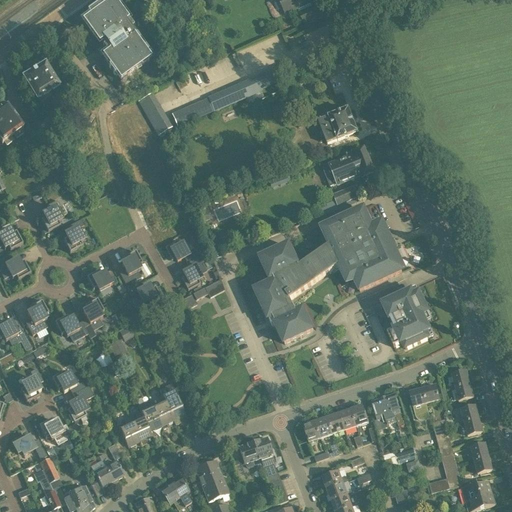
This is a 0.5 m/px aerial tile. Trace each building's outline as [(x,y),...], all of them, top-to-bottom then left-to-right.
[(107,53),(102,57),(110,67),(108,68),(114,76),(115,75),(120,81),(151,59),(134,36),(136,35),(126,22),(128,20),(113,0),(107,0),(105,2),(104,1),(99,4),(98,4),(98,5),(87,13),(88,14),(81,19),(95,39),(99,44),(101,43),(104,47),(103,47),(107,53)] [(136,0),(134,0),(130,3),(138,15),(144,12),(136,0)] [(277,0),(285,16),(311,4),(309,0),(277,0)] [(319,4),(304,11),(310,24),(325,17),(319,4)] [(29,91),(52,77),(45,65),(22,79),(29,91)] [(283,67),(237,87),(243,101),(261,93),(260,91),(288,78),(286,75),(283,67)] [(286,75),(288,78),(289,82),(297,78),(294,72),(286,75)] [(59,88),(52,77),(29,91),(37,102),(40,106),(52,98),(53,100),(63,94),(59,89),(59,88)] [(297,90),(305,84),(299,79),(294,84),(297,90)] [(141,96),(134,87),(126,93),(133,102),(141,96)] [(236,88),(180,112),(186,124),(242,100),(236,88)] [(172,129),(152,94),(137,102),(157,137),(172,129)] [(338,141),(357,134),(348,111),(346,107),(317,118),(328,145),(338,141)] [(21,131),(23,130),(7,108),(0,113),(0,142),(2,145),(4,144),(6,147),(11,143),(9,140),(14,136),(16,140),(23,134),(21,131)] [(47,141),(62,132),(56,123),(42,131),(47,141)] [(362,179),(374,174),(364,150),(352,154),(353,156),(330,166),(330,167),(323,170),(330,188),(337,185),(338,186),(361,177),(362,179)] [(290,164),(292,169),(309,162),(307,157),(299,160),(290,164)] [(38,167),(48,183),(53,180),(43,164),(38,167)] [(317,207),(320,218),(357,203),(356,201),(359,199),(354,188),(333,196),(335,201),(317,207)] [(60,228),(58,224),(62,222),(60,219),(67,215),(62,206),(60,207),(57,201),(47,207),(50,212),(43,216),(45,220),(41,222),(44,227),(41,228),(45,235),(47,234),(48,234),(60,228)] [(202,223),(209,221),(204,208),(197,211),(202,223)] [(391,242),(390,240),(382,225),(372,229),(364,211),(322,231),(330,247),(299,268),(289,247),(261,260),(270,281),(273,280),(275,284),(255,293),(269,321),(272,327),(275,326),(285,345),(313,332),(303,312),(296,315),(290,302),(341,267),(347,281),(353,278),(355,282),(360,293),(402,274),(395,258),(398,257),(394,249),(398,247),(395,240),(391,242)] [(82,248),(80,244),(84,242),(78,230),(84,227),(81,221),(69,228),(72,233),(65,236),(67,240),(63,242),(70,255),(82,248)] [(23,246),(16,233),(12,235),(10,231),(3,235),(0,230),(0,249),(3,248),(4,251),(8,249),(10,252),(23,246)] [(192,238),(198,235),(196,230),(190,233),(192,238)] [(192,262),(183,244),(179,246),(177,242),(165,249),(171,261),(175,259),(177,263),(184,259),(187,265),(192,262)] [(141,279),(140,277),(137,273),(140,271),(138,268),(142,266),(135,253),(123,260),(125,264),(121,266),(125,272),(120,275),(125,285),(130,282),(131,284),(141,279)] [(200,276),(207,273),(199,258),(192,262),(187,265),(186,265),(189,270),(183,274),(185,277),(181,279),(188,292),(200,285),(198,281),(202,279),(200,276)] [(30,275),(24,263),(20,265),(18,261),(11,265),(9,259),(0,264),(0,273),(4,281),(11,277),(12,280),(16,278),(18,282),(30,275)] [(99,293),(116,284),(114,279),(108,281),(105,274),(101,276),(99,273),(86,279),(93,292),(97,290),(99,293)] [(360,293),(355,282),(350,284),(358,301),(366,317),(370,315),(375,313),(374,311),(383,307),(411,294),(402,274),(360,293)] [(210,299),(214,297),(224,292),(220,281),(205,289),(210,299)] [(125,293),(122,287),(122,286),(117,289),(121,296),(125,293)] [(157,294),(155,289),(151,291),(149,287),(142,291),(140,286),(127,292),(130,298),(137,295),(143,307),(147,305),(149,308),(161,302),(161,301),(164,299),(160,293),(157,294)] [(196,302),(206,297),(203,290),(193,295),(196,302)] [(411,294),(383,307),(390,321),(392,324),(394,329),(395,331),(387,334),(394,349),(401,345),(401,346),(403,345),(405,350),(429,339),(428,339),(426,334),(429,332),(429,333),(429,332),(422,317),(427,314),(428,315),(419,296),(413,298),(411,294)] [(186,312),(189,310),(197,306),(192,296),(180,302),(186,312)] [(85,308),(87,312),(83,314),(87,321),(82,324),(84,329),(90,326),(93,333),(103,327),(99,321),(102,319),(100,316),(104,314),(97,301),(96,302),(95,299),(88,303),(90,305),(85,308)] [(48,315),(42,303),(41,303),(39,301),(33,304),(34,307),(29,310),(31,313),(27,315),(31,322),(26,325),(32,337),(47,329),(44,323),(47,321),(45,317),(48,315)] [(84,329),(82,324),(81,323),(76,326),(73,320),(69,322),(67,318),(54,324),(61,337),(65,335),(67,339),(70,337),(73,344),(88,336),(85,330),(84,329)] [(5,343),(8,342),(12,348),(21,343),(21,342),(26,340),(20,328),(15,331),(11,324),(8,326),(6,322),(1,325),(0,323),(0,341),(3,340),(5,343)] [(129,328),(119,333),(124,342),(133,338),(129,328)] [(128,345),(133,349),(137,345),(133,340),(128,345)] [(127,353),(121,341),(117,343),(116,345),(121,356),(127,353)] [(182,356),(179,350),(177,346),(169,350),(174,360),(182,356)] [(108,353),(96,357),(99,367),(111,363),(108,353)] [(165,374),(165,373),(172,371),(163,353),(157,356),(165,374)] [(11,354),(0,357),(0,365),(0,366),(14,361),(11,354)] [(30,354),(25,357),(29,364),(34,361),(30,354)] [(94,363),(88,366),(91,372),(97,370),(94,363)] [(113,378),(122,374),(117,363),(108,367),(113,378)] [(58,367),(47,374),(53,385),(57,384),(59,387),(65,384),(68,389),(73,386),(64,368),(60,371),(58,367)] [(27,405),(39,398),(37,394),(41,392),(37,386),(43,383),(36,370),(30,374),(34,380),(22,386),(24,390),(20,392),(27,405)] [(455,390),(470,386),(467,373),(452,376),(455,390)] [(185,416),(171,386),(159,391),(162,397),(176,427),(176,426),(178,425),(179,423),(177,420),(185,416)] [(470,386),(455,390),(459,403),(473,399),(470,386)] [(436,387),(423,390),(427,405),(440,402),(436,387)] [(89,388),(73,397),(76,402),(69,405),(71,409),(67,411),(70,416),(68,417),(72,424),(74,423),(74,424),(86,417),(85,413),(88,411),(84,403),(94,398),(89,388)] [(427,405),(423,390),(409,394),(413,409),(427,405)] [(395,396),(388,398),(390,406),(389,406),(393,418),(395,417),(397,423),(398,423),(399,426),(401,431),(406,429),(401,415),(401,414),(395,396)] [(176,427),(162,397),(156,400),(159,407),(153,410),(162,427),(161,427),(163,431),(167,428),(166,425),(173,422),(175,427),(176,427)] [(388,398),(378,402),(383,416),(387,429),(390,429),(389,426),(393,424),(396,432),(401,431),(399,426),(398,423),(397,423),(395,417),(393,418),(389,406),(390,406),(388,398)] [(162,427),(153,410),(150,402),(138,408),(140,413),(152,438),(154,436),(155,434),(154,431),(161,427),(162,427)] [(383,416),(378,402),(372,404),(372,405),(371,406),(377,421),(378,421),(380,429),(385,427),(386,430),(387,429),(383,416)] [(351,411),(357,428),(369,424),(363,407),(351,411)] [(464,424),(479,421),(476,407),(461,411),(464,424)] [(357,428),(351,411),(339,415),(345,432),(357,428)] [(152,438),(140,413),(135,415),(137,420),(131,423),(129,418),(140,443),(142,447),(146,445),(144,441),(152,438)] [(339,415),(327,419),(333,436),(345,432),(339,415)] [(140,443),(129,418),(123,421),(125,426),(118,429),(128,449),(140,443)] [(333,436),(327,419),(315,423),(321,440),(333,436)] [(51,421),(39,428),(45,440),(49,438),(51,442),(54,440),(58,447),(67,442),(66,440),(71,437),(65,426),(60,429),(57,423),(53,425),(51,421)] [(479,421),(464,424),(468,438),(482,434),(479,421)] [(321,440),(315,423),(303,427),(309,444),(321,440)] [(71,437),(80,432),(76,425),(67,429),(71,437)] [(372,444),(379,442),(375,428),(368,430),(372,444)] [(448,435),(447,429),(434,433),(436,438),(448,435)] [(450,441),(448,435),(436,438),(437,444),(450,441)] [(18,455),(21,453),(23,457),(35,451),(40,461),(47,458),(38,441),(32,444),(29,438),(26,440),(24,436),(11,443),(18,455)] [(357,450),(363,447),(360,437),(354,439),(357,450)] [(260,461),(262,466),(274,462),(272,457),(272,456),(266,440),(252,444),(258,461),(260,461)] [(452,450),(450,441),(437,444),(440,453),(452,450)] [(336,445),(340,456),(345,454),(342,443),(336,445)] [(258,461),(252,444),(238,449),(244,466),(251,464),(252,468),(257,466),(258,470),(263,468),(262,466),(260,461),(258,461)] [(340,456),(336,445),(330,448),(334,458),(340,456)] [(474,462),(489,459),(485,445),(471,449),(474,462)] [(114,462),(115,461),(121,458),(114,446),(108,450),(114,462)] [(48,457),(55,454),(52,448),(46,451),(48,457)] [(398,453),(396,453),(397,459),(414,454),(413,448),(405,451),(404,449),(397,452),(398,453)] [(452,450),(440,453),(442,464),(455,460),(452,450)] [(316,464),(329,459),(327,454),(314,458),(316,464)] [(414,454),(397,459),(399,465),(416,460),(414,454)] [(102,463),(99,458),(94,461),(97,465),(90,469),(97,483),(90,487),(96,496),(104,492),(102,489),(113,484),(105,469),(101,463),(102,463)] [(363,458),(350,463),(353,469),(365,464),(363,458)] [(489,459),(474,462),(478,476),(492,472),(489,459)] [(50,460),(44,463),(40,464),(40,465),(43,471),(45,477),(49,485),(49,486),(52,492),(57,490),(62,487),(59,481),(50,460)] [(391,460),(385,461),(385,462),(387,470),(393,468),(391,460)] [(455,460),(442,464),(444,469),(456,466),(455,460)] [(419,462),(418,462),(406,466),(409,475),(421,471),(419,462)] [(105,469),(113,484),(124,477),(116,463),(105,469)] [(216,464),(204,468),(215,496),(219,494),(221,499),(228,496),(216,464)] [(240,464),(234,466),(238,478),(244,476),(240,464)] [(43,471),(40,465),(34,468),(37,474),(43,471)] [(458,472),(456,466),(444,469),(445,475),(458,472)] [(215,496),(204,468),(195,472),(208,504),(221,499),(219,494),(215,496)] [(28,470),(22,473),(24,479),(31,476),(28,470)] [(459,478),(458,472),(445,475),(447,480),(447,481),(459,478)] [(326,491),(343,485),(339,473),(322,479),(326,491)] [(270,490),(282,486),(277,474),(265,479),(270,490)] [(359,486),(372,482),(370,475),(357,480),(359,486)] [(49,486),(49,485),(45,477),(38,480),(46,498),(43,499),(47,507),(50,506),(53,511),(60,509),(53,494),(52,492),(49,486)] [(462,488),(459,478),(447,481),(449,491),(462,488)] [(447,480),(441,482),(443,492),(449,491),(447,481),(447,480)] [(194,511),(190,505),(191,505),(186,497),(189,495),(180,481),(169,488),(184,510),(185,509),(186,511),(194,511)] [(443,492),(441,482),(435,483),(438,494),(443,492)] [(438,494),(435,483),(429,485),(431,495),(438,494)] [(470,504),(494,498),(490,484),(478,488),(477,485),(461,490),(466,506),(470,504)] [(343,485),(326,491),(331,503),(348,497),(343,485)] [(282,486),(270,490),(272,496),(284,491),(282,486)] [(184,510),(169,488),(161,493),(170,507),(173,505),(177,511),(186,511),(185,509),(184,510)] [(85,489),(75,493),(83,510),(84,509),(85,511),(91,511),(94,509),(85,489)] [(284,491),(272,496),(274,501),(286,497),(284,491)] [(406,491),(394,495),(397,506),(410,502),(406,491)] [(378,499),(376,492),(363,497),(366,503),(378,499)] [(83,510),(75,493),(63,499),(68,511),(85,511),(84,509),(83,510)] [(286,497),(274,501),(276,507),(288,503),(286,497)] [(348,497),(331,503),(334,511),(342,511),(352,508),(348,497)] [(494,498),(470,504),(471,509),(467,510),(467,511),(479,511),(496,507),(494,498)] [(143,503),(146,511),(155,511),(151,500),(143,503)] [(146,511),(143,503),(135,506),(137,511),(146,511)]
